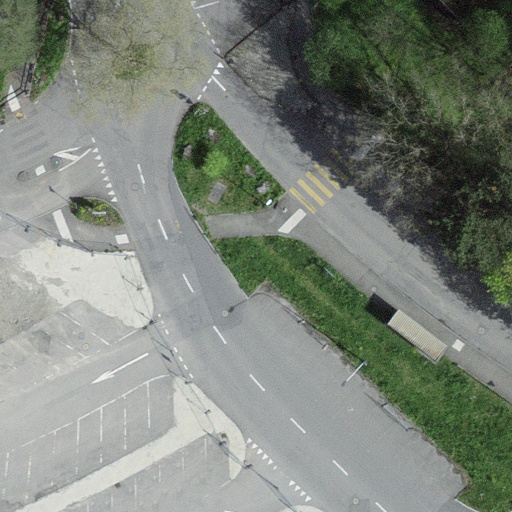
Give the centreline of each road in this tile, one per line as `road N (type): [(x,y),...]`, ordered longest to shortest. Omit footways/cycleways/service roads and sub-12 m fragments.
road 1 (residential): [(383,511),(242,367),(158,234),(125,109),(143,72),(178,46)]
road 2 (unknown): [(201,312),(0,423)]
